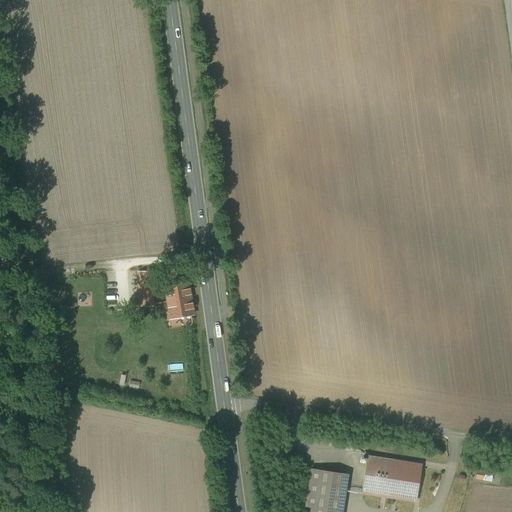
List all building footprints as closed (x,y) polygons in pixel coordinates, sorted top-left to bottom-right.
[(153,272),(140,272),(141,285),(139,285),(140,305),(153,305),(153,272)] [(189,283),(165,287),(170,318),(194,314),(189,283)] [(421,465),(369,457),(363,492),(415,501),(421,465)] [(341,511),(348,475),(318,470),(311,511),(341,511)] [(474,475),(473,478),(491,481),(493,471),(483,470),(482,476),(474,475)]
